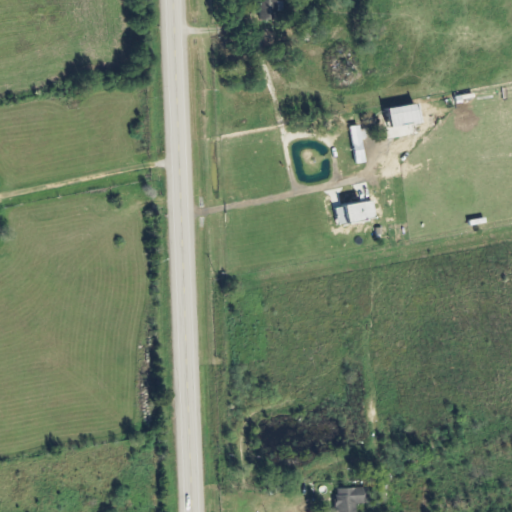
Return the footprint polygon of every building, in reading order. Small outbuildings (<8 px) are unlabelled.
[(260,0),(261,18),(276,18),(275,0),(260,0)] [(397,108),(399,122),(412,120),(410,106),(397,108)] [(361,141),(365,140),(362,126),(350,128),(356,165),(365,164),(361,141)] [(342,216),(344,225),(375,220),(373,203),(340,208),(341,216),(342,216)] [(335,511),(357,511),(357,505),(364,505),(365,489),(336,489),(335,511)]
